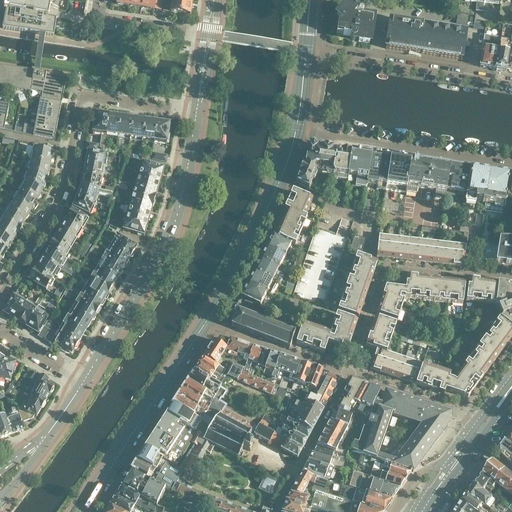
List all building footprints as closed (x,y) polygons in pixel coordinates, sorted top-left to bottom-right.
[(9,0),(8,11),(6,10),(2,29),(42,35),(50,36),(53,36),(56,19),(57,19),(58,16),(58,12),(49,11),(51,0),(9,0)] [(143,0),(142,8),(155,10),(155,6),(156,1),(156,0),(143,0)] [(181,0),(171,0),(170,9),(171,10),(170,12),(190,15),(192,1),(181,0)] [(483,0),(465,0),(465,3),(467,4),(467,2),(476,3),(476,11),(482,12),(483,3),(483,0)] [(355,15),(344,6),(336,16),(343,21),(341,23),(338,22),(336,34),(350,37),(350,39),(351,40),(353,40),(355,40),(358,41),(358,42),(369,43),(371,29),(374,29),(376,18),(355,15)] [(469,15),(458,14),(456,24),(467,26),(469,15)] [(389,22),(385,48),(462,60),(466,34),(389,22)] [(500,47),(499,51),(496,69),(506,71),(510,49),(511,34),(511,28),(503,27),(500,47)] [(50,36),(42,35),(36,72),(40,72),(45,73),(50,36)] [(482,49),(479,67),(496,69),(499,51),(499,47),(492,46),(492,38),(485,37),(482,49)] [(61,104),(65,84),(66,76),(46,73),(45,73),(40,72),(36,72),(33,71),(0,66),(0,129),(3,130),(11,132),(12,127),(4,126),(9,103),(0,101),(0,86),(31,91),(43,92),(42,100),(40,100),(35,127),(24,125),(23,130),(15,128),(14,133),(22,134),(54,141),(58,122),(59,115),(61,104)] [(27,110),(28,105),(26,100),(25,101),(20,103),(19,103),(21,109),(27,110)] [(93,133),(93,134),(95,135),(95,134),(100,135),(98,143),(98,142),(97,145),(96,151),(103,152),(104,148),(105,136),(108,116),(103,115),(103,114),(97,113),(97,114),(96,114),(94,126),(92,125),(91,132),(93,133)] [(108,116),(105,136),(118,137),(120,118),(115,117),(115,116),(109,115),(109,116),(108,116)] [(120,118),(118,137),(129,139),(132,120),(127,119),(127,117),(122,117),(121,118),(120,118)] [(132,120),(129,139),(129,141),(141,142),(142,141),(144,121),(143,121),(143,120),(138,119),(138,120),(132,120)] [(144,121),(142,141),(154,142),(157,123),(155,123),(155,121),(150,121),(150,122),(144,121)] [(157,123),(154,142),(164,144),(164,145),(166,145),(166,143),(168,143),(169,137),(167,136),(169,125),(167,125),(167,123),(162,122),(162,124),(157,123)] [(3,138),(3,139),(2,144),(13,147),(14,142),(15,140),(3,138)] [(31,159),(49,166),(50,165),(51,164),(51,161),(51,159),(52,154),(53,148),(35,144),(32,143),(30,151),(28,158),(31,159)] [(306,163),(305,163),(305,164),(318,166),(322,167),(321,174),(333,176),(333,175),(332,172),(336,151),(314,147),(310,149),(311,149),(311,151),(310,151),(309,157),(308,157),(306,163)] [(336,151),(332,172),(333,175),(332,180),(347,182),(348,177),(347,177),(347,176),(351,153),(336,150),(336,151)] [(86,159),(86,163),(103,166),(105,157),(106,157),(106,155),(88,152),(87,153),(86,154),(86,158),(86,159)] [(152,153),(152,158),(151,160),(166,163),(167,157),(164,156),(164,155),(152,153)] [(351,153),(347,176),(347,177),(348,177),(356,179),(356,180),(355,187),(366,189),(366,185),(367,181),(368,181),(372,156),(371,156),(361,154),(360,154),(356,153),(355,153),(355,154),(351,153)] [(366,185),(377,187),(376,190),(385,192),(386,190),(386,186),(390,158),(372,156),(368,181),(367,181),(366,185)] [(119,158),(117,169),(122,170),(125,159),(119,158)] [(403,160),(390,158),(386,186),(386,190),(405,193),(406,189),(407,187),(411,162),(403,160)] [(28,161),(25,168),(29,170),(47,178),(47,177),(48,176),(49,173),(48,171),(49,166),(31,159),(30,162),(28,161)] [(407,187),(406,189),(406,194),(416,195),(417,189),(435,192),(434,198),(445,200),(446,191),(448,180),(450,168),(439,166),(411,162),(407,187)] [(84,170),(83,174),(101,178),(103,166),(86,163),(85,164),(84,165),(83,169),(84,170)] [(141,164),(138,177),(158,183),(159,182),(160,181),(161,178),(160,177),(161,173),(162,173),(163,169),(142,163),(142,165),(141,164)] [(299,175),(296,183),(308,190),(309,188),(316,172),(321,174),(322,167),(318,166),(305,164),(305,163),(304,163),(304,164),(303,166),(299,175)] [(450,168),(448,180),(446,191),(450,192),(450,193),(463,194),(466,194),(470,171),(450,168)] [(45,185),(45,183),(47,178),(29,170),(27,173),(26,172),(22,179),(23,179),(43,189),(44,188),(45,185)] [(470,171),(466,194),(465,202),(476,204),(476,202),(485,204),(490,174),(481,172),(470,171)] [(6,181),(10,183),(15,175),(9,172),(6,181)] [(82,181),(81,186),(99,189),(101,178),(83,174),(83,175),(82,176),(81,180),(82,181)] [(490,174),(485,204),(494,205),(494,207),(504,209),(510,177),(509,177),(509,178),(509,177),(490,174)] [(138,177),(134,190),(155,195),(156,190),(158,189),(159,186),(158,184),(158,183),(138,177)] [(18,188),(21,190),(37,200),(39,199),(40,196),(40,194),(43,189),(23,179),(18,188)] [(77,196),(95,203),(99,189),(81,186),(79,191),(78,191),(77,195),(77,196)] [(15,200),(31,210),(33,209),(35,206),(35,204),(37,200),(21,190),(19,193),(17,191),(12,199),(15,200)] [(154,204),(154,202),(155,196),(155,195),(134,190),(130,202),(151,208),(152,208),(152,207),(153,207),(154,204)] [(292,192),(284,210),(287,211),(306,220),(307,218),(305,218),(312,202),(312,201),(292,192)] [(73,207),(89,215),(91,213),(90,213),(95,203),(77,196),(75,201),(74,202),(73,205),(73,207)] [(6,209),(9,210),(25,220),(27,219),(29,216),(28,214),(31,210),(15,200),(13,203),(10,201),(6,209)] [(150,216),(149,214),(151,208),(130,202),(127,214),(147,220),(148,219),(149,219),(150,216)] [(5,211),(0,218),(19,230),(21,229),(23,226),(22,224),(25,220),(9,210),(7,213),(5,211)] [(68,216),(66,220),(81,229),(87,218),(74,210),(74,211),(72,210),(71,211),(70,212),(68,215),(68,216)] [(287,211),(275,236),(292,244),(295,246),(306,220),(287,211)] [(127,214),(122,229),(144,236),(145,232),(144,232),(145,227),(146,227),(148,223),(147,222),(147,220),(127,214)] [(0,231),(13,240),(15,239),(17,236),(17,234),(19,230),(0,218),(0,231)] [(316,229),(293,296),(304,300),(303,303),(312,306),(313,303),(324,307),(347,240),(353,221),(342,218),(336,236),(316,229)] [(61,229),(60,230),(75,239),(81,229),(66,220),(63,224),(62,224),(60,228),(61,229)] [(110,226),(108,231),(107,232),(116,236),(117,235),(120,231),(110,226)] [(57,235),(54,240),(69,249),(75,239),(60,230),(59,231),(58,231),(57,234),(57,235)] [(0,245),(7,250),(9,249),(10,246),(10,244),(13,240),(0,231),(0,245)] [(95,238),(90,235),(84,244),(90,248),(95,238)] [(114,240),(109,247),(129,259),(130,257),(132,256),(134,253),(134,251),(134,250),(136,246),(132,244),(132,243),(128,240),(127,241),(124,239),(123,239),(117,235),(116,236),(114,240)] [(273,236),(267,248),(285,258),(292,244),(275,236),(275,237),(273,236)] [(379,236),(378,244),(376,257),(386,258),(389,237),(379,236)] [(369,241),(358,237),(352,251),(363,255),(369,241)] [(389,237),(386,258),(396,260),(398,238),(389,237)] [(398,238),(396,260),(406,261),(408,239),(398,238)] [(418,241),(408,239),(406,261),(416,262),(418,241)] [(496,263),(503,264),(505,264),(511,265),(511,244),(510,244),(511,239),(500,239),(496,263)] [(49,247),(49,249),(63,258),(69,249),(54,240),(52,244),(50,244),(49,247)] [(428,242),(418,241),(416,262),(425,263),(428,242)] [(438,243),(428,242),(425,263),(436,264),(438,243)] [(448,244),(438,243),(436,264),(445,265),(448,244)] [(497,251),(498,244),(486,243),(485,260),(494,260),(495,250),(497,251)] [(90,248),(84,244),(78,255),(83,258),(90,248)] [(448,244),(445,265),(452,266),(453,266),(455,266),(458,245),(448,244)] [(458,245),(455,266),(464,267),(466,254),(465,254),(466,246),(458,245)] [(106,252),(103,258),(121,269),(124,264),(126,263),(129,259),(109,247),(106,252)] [(267,249),(261,260),(279,270),(285,258),(267,248),(266,249),(267,249)] [(45,255),(42,259),(59,269),(65,259),(63,258),(49,249),(48,250),(46,251),(44,253),(45,255)] [(91,249),(89,252),(97,257),(99,254),(91,249)] [(357,256),(353,266),(374,273),(377,264),(357,256)] [(78,258),(74,264),(79,267),(83,261),(78,258)] [(103,258),(97,268),(116,280),(120,273),(120,271),(121,269),(103,258)] [(38,266),(36,269),(53,280),(59,269),(42,259),(41,261),(40,261),(38,264),(38,266)] [(260,260),(254,273),(273,282),(277,284),(280,275),(277,274),(279,270),(261,260),(261,261),(260,260)] [(353,266),(350,275),(371,283),(374,273),(353,266)] [(93,274),(90,278),(110,290),(113,285),(115,285),(117,282),(116,280),(97,268),(93,274)] [(31,275),(28,280),(46,290),(52,280),(53,280),(36,269),(36,270),(35,269),(34,270),(33,271),(31,273),(31,275)] [(254,273),(248,285),(267,294),(273,282),(254,273)] [(350,275),(347,284),(368,292),(371,283),(350,275)] [(417,278),(406,276),(405,283),(406,284),(405,291),(404,299),(415,300),(417,278)] [(88,282),(84,289),(104,301),(105,299),(107,298),(109,296),(108,294),(110,290),(90,278),(88,282)] [(427,279),(417,278),(415,300),(424,301),(427,279)] [(427,279),(424,301),(433,302),(436,280),(427,279)] [(446,282),(436,280),(433,302),(443,303),(446,282)] [(479,281),(469,280),(466,302),(476,303),(479,281)] [(488,283),(479,281),(476,303),(485,304),(488,283)] [(455,283),(446,282),(443,303),(453,304),(455,283)] [(455,283),(453,304),(462,305),(465,284),(455,283)] [(498,284),(488,283),(485,304),(495,306),(498,284)] [(16,293),(4,313),(9,316),(10,318),(12,320),(14,319),(15,320),(27,300),(20,295),(25,286),(22,284),(16,293)] [(347,284),(344,293),(365,301),(368,292),(347,284)] [(500,320),(511,328),(511,285),(498,284),(495,308),(498,309),(502,318),(500,320)] [(248,285),(242,297),(260,306),(261,304),(262,304),(267,294),(248,285)] [(386,288),(384,296),(403,302),(404,299),(405,291),(386,288)] [(76,294),(67,289),(65,292),(71,295),(74,297),(76,294)] [(84,289),(80,295),(78,299),(97,311),(100,306),(102,306),(104,303),(104,301),(84,289)] [(344,293),(341,302),(362,310),(365,301),(344,293)] [(383,297),(380,305),(400,312),(403,302),(384,296),(383,297)] [(27,300),(15,320),(16,320),(16,322),(19,324),(21,324),(26,327),(38,307),(43,300),(39,297),(35,304),(27,300)] [(96,317),(95,315),(97,311),(78,299),(71,310),(91,322),(92,321),(94,320),(96,317)] [(362,310),(341,302),(338,311),(359,319),(362,310)] [(38,307),(26,327),(27,327),(28,329),(30,331),(32,330),(38,333),(38,332),(39,333),(43,327),(49,317),(51,314),(52,315),(52,313),(55,309),(56,308),(50,304),(46,311),(38,307)] [(400,312),(380,305),(376,315),(397,321),(400,312)] [(71,310),(65,320),(83,332),(86,328),(88,327),(91,322),(71,310)] [(236,316),(232,326),(289,349),(295,333),(235,310),(232,314),(236,316)] [(357,322),(337,316),(334,325),(354,331),(357,322)] [(375,318),(372,327),(393,334),(396,325),(375,318)] [(511,328),(500,320),(499,319),(494,327),(511,340),(511,338),(511,328)] [(62,325),(58,331),(78,343),(82,337),(82,335),(83,332),(65,320),(62,325)] [(312,327),(303,324),(296,345),(305,348),(312,327)] [(334,325),(331,333),(351,340),(354,331),(334,325)] [(40,333),(38,337),(43,340),(45,337),(46,338),(50,331),(44,327),(43,327),(39,333),(40,333)] [(321,330),(312,327),(305,348),(314,351),(321,330)] [(393,334),(372,327),(369,336),(370,336),(390,343),(393,334)] [(511,340),(494,327),(488,334),(505,347),(511,340)] [(321,330),(314,351),(324,354),(328,343),(331,333),(321,330)] [(52,342),(51,344),(65,353),(66,350),(71,353),(74,350),(75,349),(77,348),(79,345),(78,343),(58,331),(55,335),(51,342),(52,342)] [(351,340),(331,333),(328,343),(347,350),(351,340)] [(505,347),(488,334),(482,342),(499,355),(505,347)] [(390,343),(370,336),(366,347),(372,349),(373,348),(377,350),(386,353),(390,343)] [(227,349),(226,350),(227,350),(225,354),(236,358),(243,361),(247,362),(248,360),(253,346),(230,338),(226,348),(227,349)] [(214,341),(204,357),(216,365),(217,364),(226,350),(227,349),(226,348),(214,341)] [(499,355),(482,342),(476,349),(494,363),(499,355)] [(253,346),(248,360),(247,362),(243,372),(246,373),(247,374),(252,362),(256,364),(262,349),(253,346)] [(398,348),(396,356),(388,377),(397,380),(404,359),(400,357),(402,350),(398,348)] [(256,364),(254,369),(254,370),(263,373),(264,370),(271,353),(262,349),(256,364)] [(494,363),(476,349),(471,357),(488,370),(494,363)] [(379,373),(386,353),(377,350),(370,370),(379,373)] [(264,370),(273,373),(274,370),(280,356),(271,353),(264,370)] [(386,353),(379,373),(380,373),(380,374),(388,377),(396,356),(386,353)] [(280,356),(274,370),(273,373),(271,378),(274,380),(275,377),(277,378),(281,380),(284,374),(290,360),(280,356)] [(199,364),(224,379),(226,376),(221,372),(220,373),(216,370),(219,366),(217,364),(216,365),(204,357),(199,364)] [(488,370),(471,357),(465,365),(482,378),(488,370)] [(4,358),(0,371),(0,378),(11,382),(15,366),(16,362),(11,361),(10,359),(6,358),(5,359),(4,359),(4,358)] [(413,362),(404,359),(397,380),(406,383),(413,362)] [(290,360),(284,374),(283,378),(288,380),(294,382),(294,381),(295,378),(301,364),(290,360)] [(413,362),(406,383),(416,386),(416,385),(423,364),(413,362)] [(224,379),(199,364),(194,370),(210,379),(212,376),(216,378),(216,380),(218,381),(217,383),(221,386),(224,379)] [(232,364),(226,376),(237,381),(242,372),(243,368),(232,364)] [(295,378),(294,381),(306,385),(312,368),(301,364),(295,378)] [(432,368),(423,364),(416,385),(425,388),(432,368)] [(465,365),(458,373),(476,386),(482,378),(465,365)] [(312,368),(306,385),(305,386),(316,390),(317,385),(319,381),(322,374),(323,371),(312,368)] [(441,371),(432,368),(425,388),(434,392),(441,371)] [(221,386),(194,370),(188,381),(202,389),(205,384),(211,387),(209,393),(215,396),(218,391),(221,386)] [(451,374),(441,371),(434,392),(444,395),(445,391),(449,379),(451,374)] [(242,372),(237,381),(251,386),(255,377),(248,374),(242,372)] [(34,377),(31,381),(34,386),(39,389),(35,396),(45,402),(45,401),(50,393),(52,393),(54,390),(53,388),(54,387),(47,383),(48,380),(37,373),(34,377)] [(458,373),(453,380),(471,394),(476,386),(458,373)] [(328,376),(327,379),(337,383),(340,378),(330,374),(329,376),(328,376)] [(255,377),(251,386),(264,392),(268,383),(261,380),(255,377)] [(317,385),(321,387),(322,387),(323,387),(333,391),(337,383),(327,379),(326,378),(323,383),(319,381),(317,385)] [(453,380),(449,379),(445,391),(467,398),(471,394),(453,380)] [(325,430),(316,447),(334,453),(335,453),(338,447),(340,448),(350,429),(354,417),(350,415),(349,415),(349,414),(348,413),(351,408),(350,407),(362,384),(354,381),(352,380),(350,383),(337,408),(335,413),(330,422),(325,430)] [(215,396),(209,393),(202,389),(188,381),(183,388),(202,399),(204,396),(211,400),(209,404),(211,405),(215,396)] [(17,385),(12,383),(6,393),(11,396),(17,385)] [(268,383),(264,392),(270,395),(274,397),(276,395),(277,393),(275,393),(276,390),(273,389),(275,386),(268,383)] [(370,387),(362,384),(350,407),(351,408),(353,410),(356,404),(360,406),(370,387)] [(316,397),(317,396),(328,401),(333,391),(323,387),(322,387),(321,387),(317,385),(316,390),(315,389),(314,391),(315,392),(313,396),(316,397)] [(370,387),(360,406),(357,413),(362,415),(365,408),(370,411),(372,408),(375,402),(379,393),(380,390),(370,387)] [(183,388),(178,395),(197,407),(207,413),(209,410),(208,410),(199,404),(202,399),(183,388)] [(201,422),(195,431),(197,432),(205,437),(219,415),(221,416),(226,409),(224,408),(226,407),(219,403),(220,402),(222,399),(226,393),(219,389),(218,391),(215,396),(211,405),(208,410),(209,410),(207,414),(206,414),(205,416),(211,421),(208,426),(201,422)] [(277,393),(276,395),(283,399),(287,393),(279,389),(277,393)] [(378,455),(376,460),(385,463),(411,473),(412,471),(413,472),(451,421),(450,414),(385,392),(384,394),(380,404),(383,405),(381,410),(392,414),(392,415),(394,416),(393,416),(410,422),(409,426),(410,432),(414,434),(394,461),(378,455)] [(20,408),(17,409),(22,423),(32,419),(34,416),(36,417),(41,408),(43,408),(45,404),(44,403),(45,402),(35,396),(31,393),(26,402),(24,402),(20,408)] [(310,394),(306,402),(313,405),(314,405),(323,410),(328,401),(317,396),(316,397),(313,396),(310,394)] [(178,395),(172,405),(201,422),(203,418),(197,414),(199,409),(178,395)] [(301,411),(318,420),(324,410),(323,410),(314,405),(313,405),(306,402),(303,400),(300,405),(290,399),(287,404),(290,405),(290,404),(294,406),(294,407),(301,411)] [(378,409),(381,410),(383,405),(380,404),(378,404),(378,405),(375,404),(375,403),(375,402),(372,408),(372,409),(365,429),(363,429),(358,444),(354,443),(350,451),(362,455),(378,409)] [(290,415),(297,419),(295,423),(297,423),(297,424),(305,428),(305,427),(306,428),(305,428),(311,431),(312,430),(312,431),(314,429),(318,420),(301,411),(294,407),(294,406),(290,404),(289,407),(293,409),(290,415)] [(201,422),(172,405),(166,414),(195,432),(195,431),(201,422)] [(13,414),(5,416),(12,435),(23,431),(21,423),(22,423),(17,409),(12,411),(13,414)] [(226,409),(221,416),(235,423),(239,416),(226,409)] [(378,409),(362,455),(376,460),(378,455),(392,415),(392,414),(381,410),(378,409)] [(3,413),(0,413),(0,439),(12,435),(5,416),(3,413)] [(144,448),(144,449),(176,467),(191,442),(197,432),(195,431),(195,432),(166,414),(164,417),(164,418),(163,419),(147,444),(145,447),(144,448)] [(251,434),(251,432),(243,428),(235,423),(221,416),(219,415),(205,437),(206,437),(204,441),(238,458),(238,457),(239,457),(239,456),(241,457),(242,456),(241,456),(243,454),(243,453),(241,452),(242,451),(241,451),(243,448),(250,452),(250,450),(251,448),(251,447),(252,447),(253,446),(246,442),(248,438),(250,440),(251,439),(252,436),(253,436),(251,435),(251,434)] [(235,423),(243,428),(251,432),(254,425),(239,416),(235,423)] [(282,422),(280,425),(307,440),(311,433),(312,431),(312,430),(311,431),(305,428),(306,428),(305,427),(305,428),(297,424),(297,423),(295,423),(281,416),(280,417),(279,419),(280,421),(282,422)] [(259,424),(254,434),(269,443),(274,445),(277,440),(279,436),(274,434),(275,433),(266,428),(269,424),(262,420),(259,424)] [(362,425),(356,423),(355,425),(357,426),(350,439),(355,441),(362,425)] [(286,440),(302,449),(307,440),(280,425),(279,425),(275,433),(274,434),(279,436),(286,440)] [(210,455),(215,447),(204,441),(206,438),(205,437),(197,432),(191,442),(194,445),(206,452),(210,455)] [(284,444),(281,450),(297,459),(302,449),(286,440),(279,436),(277,440),(281,442),(280,444),(281,445),(282,443),(284,444)] [(501,450),(501,451),(501,453),(501,454),(502,454),(511,462),(511,461),(511,446),(508,443),(507,443),(506,444),(505,445),(501,450)] [(206,452),(194,445),(191,450),(184,462),(187,464),(188,463),(193,456),(201,461),(206,452)] [(316,447),(312,454),(331,460),(338,462),(340,455),(334,453),(316,447)] [(144,449),(136,461),(152,468),(156,470),(150,480),(165,488),(172,491),(184,472),(169,463),(144,449)] [(312,454),(309,461),(329,467),(338,469),(341,470),(345,459),(340,457),(338,462),(331,460),(312,454)] [(193,456),(188,463),(196,468),(201,461),(193,456)] [(493,460),(483,474),(489,478),(492,480),(491,482),(488,484),(493,488),(496,484),(495,483),(506,470),(493,460)] [(131,471),(146,479),(150,481),(150,480),(156,470),(152,468),(136,461),(136,462),(135,464),(134,464),(135,465),(131,471)] [(329,467),(309,461),(302,473),(316,478),(324,481),(328,483),(334,468),(329,467)] [(184,470),(185,471),(192,475),(196,468),(188,463),(187,464),(184,470)] [(377,472),(387,475),(404,481),(405,481),(411,473),(385,463),(384,466),(380,465),(377,472)] [(511,482),(511,474),(506,470),(495,483),(496,484),(506,491),(511,482)] [(127,477),(126,479),(146,489),(161,496),(165,488),(150,480),(150,481),(148,486),(143,484),(146,479),(131,471),(128,476),(127,476),(127,477)] [(185,471),(179,481),(183,483),(184,481),(187,483),(192,475),(185,471)] [(276,498),(284,480),(266,472),(264,477),(266,478),(264,482),(264,485),(265,488),(267,491),(268,492),(272,494),(271,496),(276,498)] [(342,485),(342,486),(359,491),(363,476),(348,472),(346,477),(347,477),(346,480),(345,486),(342,485)] [(379,482),(385,484),(384,484),(397,488),(398,487),(400,488),(400,487),(404,481),(387,475),(377,472),(374,480),(379,481),(379,482)] [(302,473),(298,480),(309,484),(309,483),(314,485),(316,478),(302,473)] [(483,474),(475,484),(484,491),(486,488),(491,492),(493,489),(493,488),(488,484),(491,482),(492,480),(489,478),(483,474)] [(316,478),(313,489),(321,492),(324,481),(316,478)] [(123,485),(121,487),(137,495),(140,489),(145,491),(142,498),(156,505),(161,496),(146,489),(126,479),(122,485),(123,485)] [(298,480),(291,492),(302,496),(305,497),(307,491),(305,490),(309,484),(298,480)] [(369,494),(379,497),(391,501),(399,490),(397,489),(396,489),(383,485),(368,480),(364,492),(369,494)] [(190,488),(177,484),(174,492),(186,498),(190,488)] [(475,484),(468,494),(483,506),(486,508),(491,511),(506,511),(508,509),(493,498),(484,491),(475,484)] [(338,498),(352,503),(379,511),(383,511),(390,503),(391,501),(379,497),(369,494),(364,492),(359,491),(342,486),(338,498)] [(116,495),(116,496),(141,509),(144,511),(167,511),(168,511),(156,505),(142,498),(137,495),(121,487),(120,489),(119,491),(117,495),(116,495)] [(198,492),(190,488),(186,498),(194,502),(198,492)] [(314,494),(310,507),(312,508),(313,508),(324,511),(327,511),(379,511),(352,503),(338,498),(330,495),(321,492),(313,489),(312,489),(310,492),(314,494)] [(206,495),(198,492),(194,502),(198,504),(202,505),(206,495)] [(291,492),(287,500),(305,506),(309,498),(305,497),(302,496),(291,492)] [(468,494),(462,502),(475,511),(483,511),(480,510),(483,506),(468,494)] [(214,498),(206,495),(202,505),(210,508),(214,498)] [(144,511),(141,509),(116,496),(110,506),(121,511),(144,511)] [(226,511),(230,504),(214,498),(210,508),(213,508),(225,511),(226,511)] [(304,511),(306,506),(305,506),(287,500),(282,511),(304,511)] [(475,511),(462,502),(457,509),(461,511),(491,511),(490,511),(475,511)]
